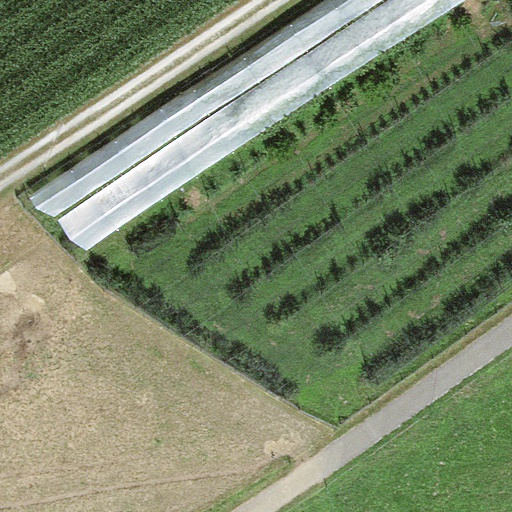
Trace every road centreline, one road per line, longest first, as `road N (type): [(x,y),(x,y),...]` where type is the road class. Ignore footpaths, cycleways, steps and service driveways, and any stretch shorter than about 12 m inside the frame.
road 1 (track): [(232,511),(511,338)]
road 2 (track): [(269,0),(0,173)]
